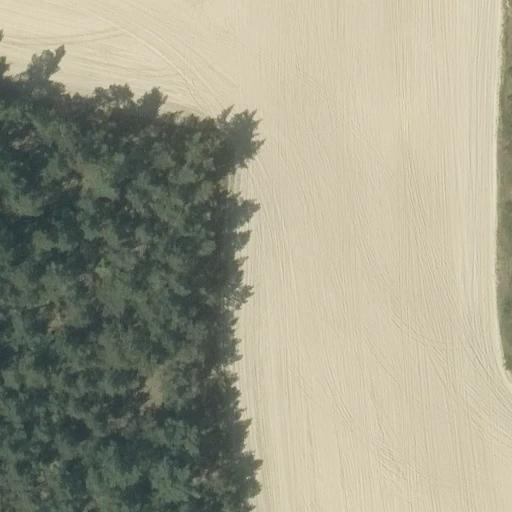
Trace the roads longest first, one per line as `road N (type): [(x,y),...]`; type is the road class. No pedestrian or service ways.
road 1 (track): [(386,0),(405,443),(415,511)]
road 2 (track): [(383,30),(75,0)]
